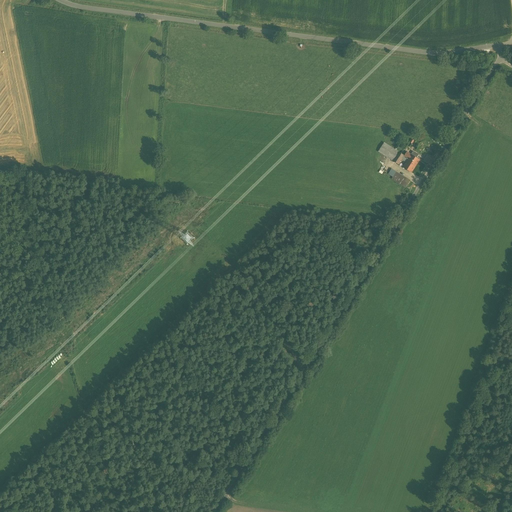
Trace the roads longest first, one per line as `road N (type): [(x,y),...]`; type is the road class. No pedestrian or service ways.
road 1 (unclassified): [(215,511),(507,45)]
road 2 (unclassified): [(58,0),(420,53),(507,45)]
